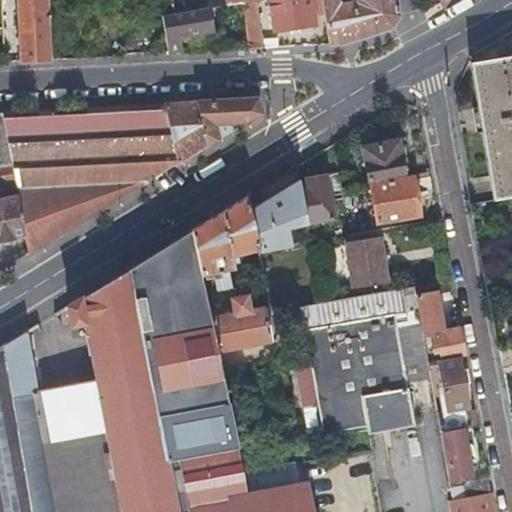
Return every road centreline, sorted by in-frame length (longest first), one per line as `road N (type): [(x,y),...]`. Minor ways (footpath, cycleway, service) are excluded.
road 1 (residential): [(422,53),(511,511)]
road 2 (secondary): [(0,310),(364,87)]
road 3 (residential): [(364,87),(285,69),(0,85)]
